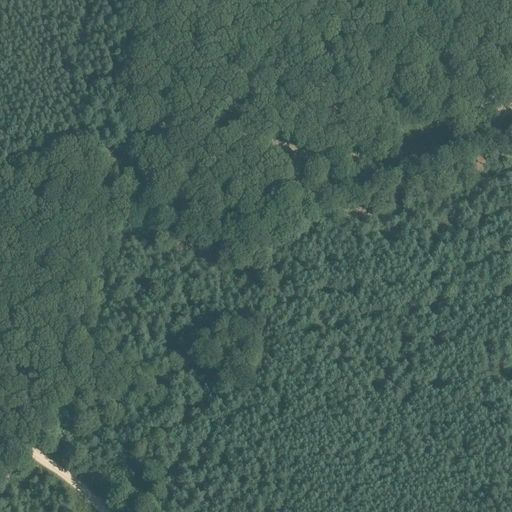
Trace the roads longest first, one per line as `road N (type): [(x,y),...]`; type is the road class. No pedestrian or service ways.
road 1 (track): [(0,212),(87,206),(204,239),(240,234),(511,134)]
road 2 (track): [(106,511),(0,437)]
